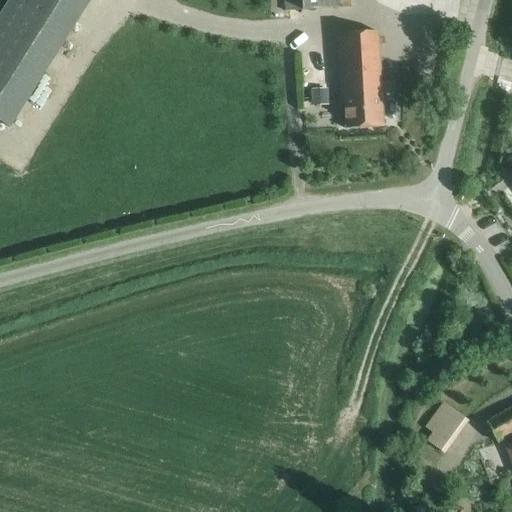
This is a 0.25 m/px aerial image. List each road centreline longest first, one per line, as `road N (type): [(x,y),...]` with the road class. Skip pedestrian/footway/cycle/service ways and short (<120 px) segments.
road 1 (tertiary): [(433,198),(370,199),(238,220),(0,281)]
road 2 (tertiary): [(433,198),(487,0)]
road 3 (unclassified): [(511,312),(493,270),(433,198)]
